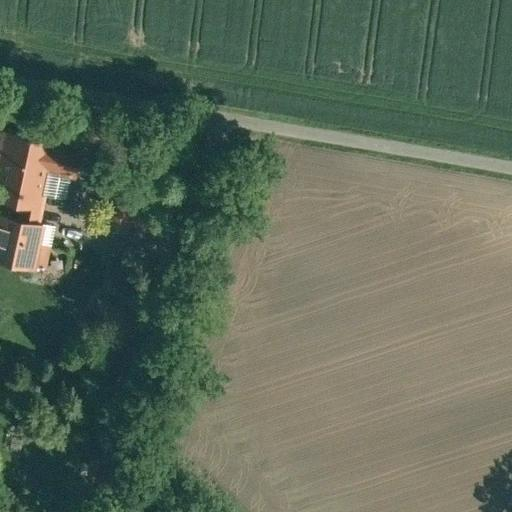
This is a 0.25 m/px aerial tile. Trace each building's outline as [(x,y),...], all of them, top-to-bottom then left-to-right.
[(113,118),(74,110),(70,127),(110,135),(113,118)] [(80,149),(8,133),(0,172),(0,193),(26,199),(43,203),(43,201),(50,168),(75,174),(80,149)] [(154,182),(111,176),(107,204),(150,211),(154,182)] [(22,215),(1,211),(0,215),(0,257),(29,264),(34,240),(40,241),(45,220),(40,219),(44,202),(43,201),(43,203),(26,199),(22,215)] [(150,211),(107,204),(105,216),(148,222),(150,211)] [(129,342),(111,407),(141,415),(159,350),(129,342)] [(103,458),(83,454),(79,478),(114,485),(118,463),(117,463),(122,437),(108,434),(103,458)]
